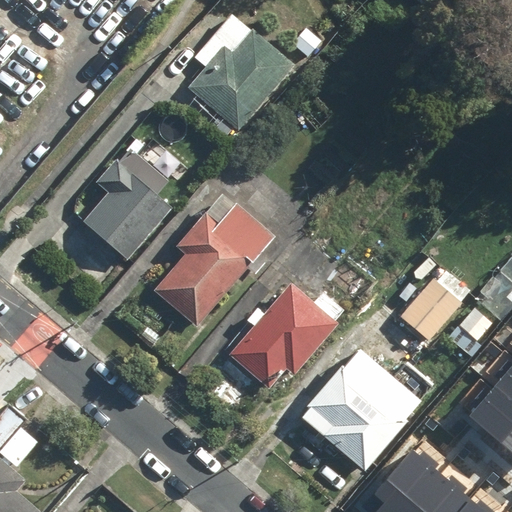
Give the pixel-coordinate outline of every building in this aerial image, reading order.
[(308,58),(322,42),(306,28),(292,43),(308,58)] [(294,66),(252,31),(233,53),(224,46),(188,90),(239,132),(294,66)] [(108,194),(83,223),(127,261),(172,210),(157,196),(168,182),(131,150),(120,163),(116,160),(95,183),(108,194)] [(274,238),(222,194),(176,248),(185,255),(153,292),(197,329),(274,238)] [(427,338),(469,293),(444,269),(402,314),(427,338)] [(294,374),(337,324),(334,322),(344,311),(321,292),(311,304),(289,286),(230,355),(271,389),(288,369),(294,374)] [(491,401),(511,378),(511,354),(506,349),(474,385),(491,401)] [(364,472),(406,422),(340,368),(298,418),(364,472)] [(38,444),(21,429),(0,453),(17,468),(38,444)] [(432,429),(390,476),(418,500),(409,510),(410,511),(462,511),(490,480),(432,429)] [(0,511),(39,511),(16,491),(25,481),(0,458),(0,511)] [(511,511),(511,493),(495,511),(511,511)]
